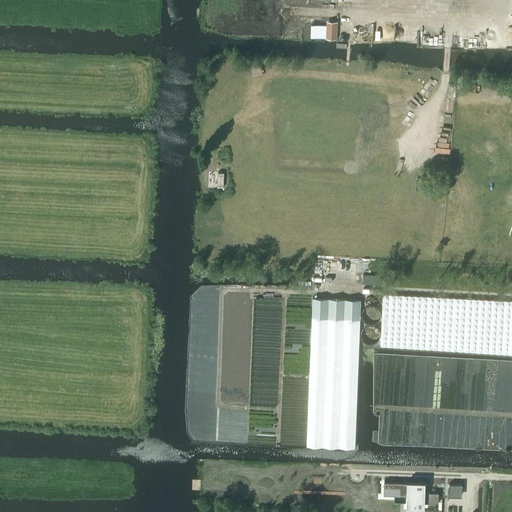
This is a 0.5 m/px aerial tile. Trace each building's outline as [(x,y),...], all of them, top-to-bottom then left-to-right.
[(325,38),(333,39),(336,39),(337,21),(327,21),(326,21),(326,25),(326,29),(325,38)] [(511,301),(383,295),(380,346),(472,351),(507,354),(511,354),(511,301)] [(355,439),(361,300),(313,298),(307,446),(355,448),(355,439)] [(384,481),(384,487),(399,488),(399,495),(407,495),(407,507),(425,507),(425,502),(439,503),(439,492),(426,492),(426,482),(408,481),(407,482),(384,481)] [(450,484),(449,496),(462,497),(462,484),(450,484)]
